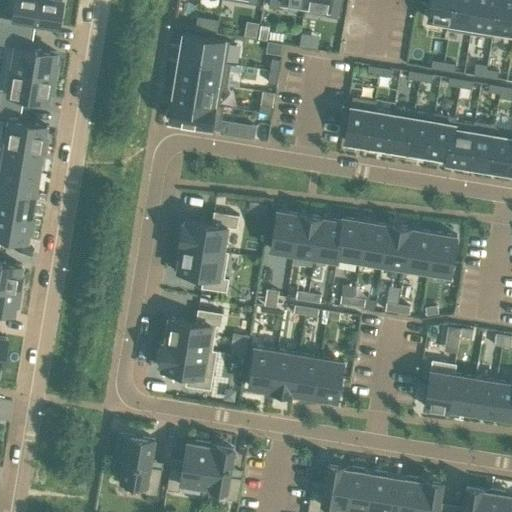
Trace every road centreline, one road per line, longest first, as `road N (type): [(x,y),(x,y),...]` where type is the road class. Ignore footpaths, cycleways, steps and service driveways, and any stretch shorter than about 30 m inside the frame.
road 1 (residential): [(511,464),(129,395),(123,377),(166,144)]
road 2 (residential): [(16,511),(102,0)]
road 3 (residential): [(511,197),(166,144)]
